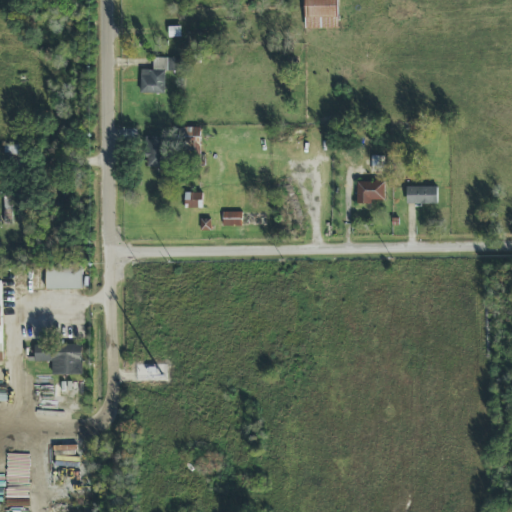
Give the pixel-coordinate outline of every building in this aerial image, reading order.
[(337,0),(304,0),(305,30),(338,29),(337,0)] [(140,94),(164,95),(165,72),(181,72),(182,59),(154,59),(154,71),(141,71),(140,94)] [(168,168),(168,138),(147,138),(146,168),(168,168)] [(371,172),(384,172),(384,157),(371,157),(371,172)] [(357,203),(384,203),(384,183),(357,183),(357,203)] [(406,188),(406,205),(437,205),(437,188),(406,188)] [(202,194),(185,194),(185,209),(202,209),(202,194)] [(13,222),(13,197),(4,197),(4,222),(13,222)] [(223,227),(242,227),(242,213),(223,213),(223,227)] [(82,290),(81,265),(46,266),(47,291),(82,290)] [(82,375),(82,345),(34,346),(35,363),(52,362),(52,376),(82,375)]
